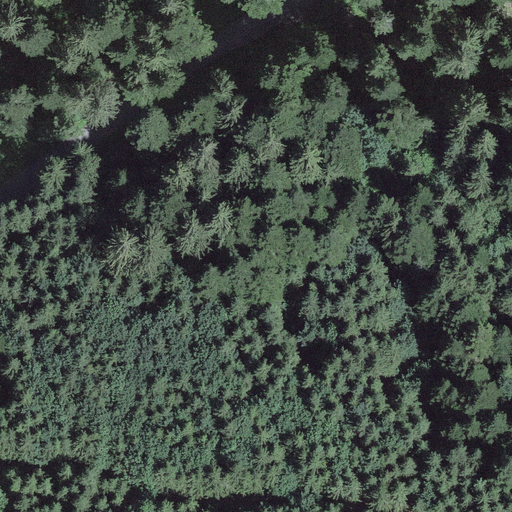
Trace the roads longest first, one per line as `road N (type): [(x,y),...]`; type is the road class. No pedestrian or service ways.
road 1 (track): [(0,473),(353,511)]
road 2 (unclassified): [(0,193),(280,0)]
